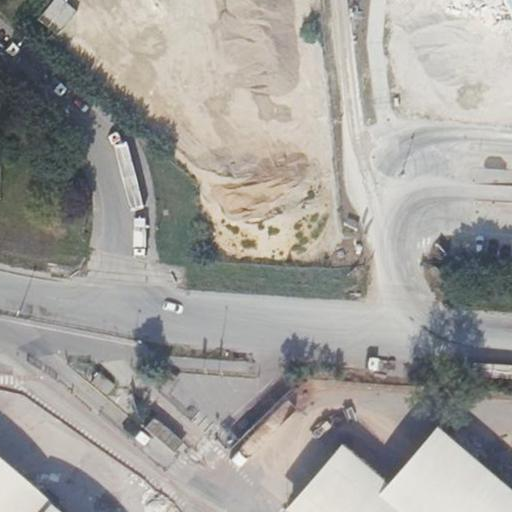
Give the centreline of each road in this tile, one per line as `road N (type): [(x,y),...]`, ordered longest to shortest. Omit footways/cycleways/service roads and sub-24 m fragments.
road 1 (unclassified): [(119,309),(511,338)]
road 2 (unclassified): [(119,309),(126,217),(121,172),(105,135),(0,45)]
road 3 (unknown): [(367,171),(343,0)]
road 4 (unknown): [(386,329),(367,171)]
road 5 (unknown): [(367,171),(511,178)]
road 6 (unclassified): [(0,293),(119,309)]
